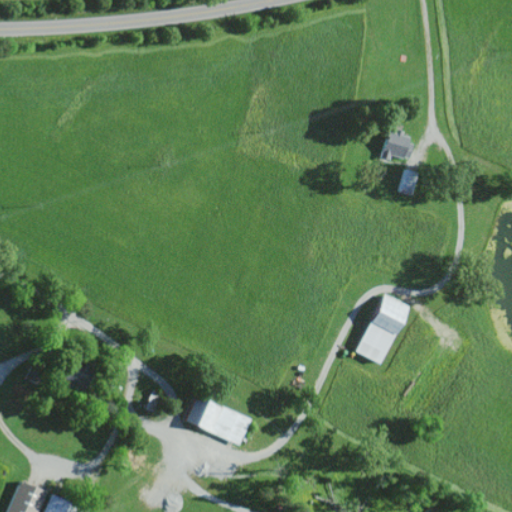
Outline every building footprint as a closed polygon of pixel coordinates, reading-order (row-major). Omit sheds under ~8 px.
[(386,128),(407,134),(401,156),(379,150),(386,128)] [(403,166),(416,170),(410,193),(396,189),(403,166)] [(382,291),(406,304),(392,331),(368,319),(382,291)] [(55,376),(68,351),(93,363),(81,388),(55,376)] [(30,362),(41,367),(34,380),(24,375),(30,362)] [(108,379),(119,384),(114,395),(103,390),(108,379)] [(150,387),(161,391),(153,410),(142,406),(150,387)] [(183,418),(194,392),(248,416),(236,442),(183,418)] [(3,511),(18,478),(43,488),(32,511),(3,511)] [(39,511),(48,491),(92,510),(91,511),(39,511)]
